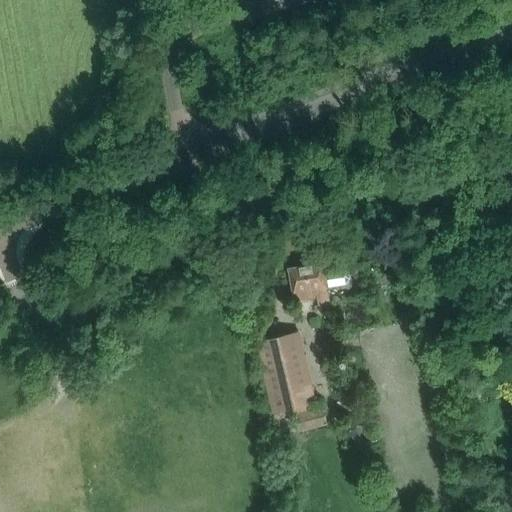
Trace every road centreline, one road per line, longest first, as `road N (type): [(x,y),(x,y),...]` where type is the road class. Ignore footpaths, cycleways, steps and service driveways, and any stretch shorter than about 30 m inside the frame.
road 1 (unclassified): [(0,236),(22,297),(64,319),(87,313),(230,216),(431,178),(511,153)]
road 2 (tertiary): [(0,231),(511,31)]
